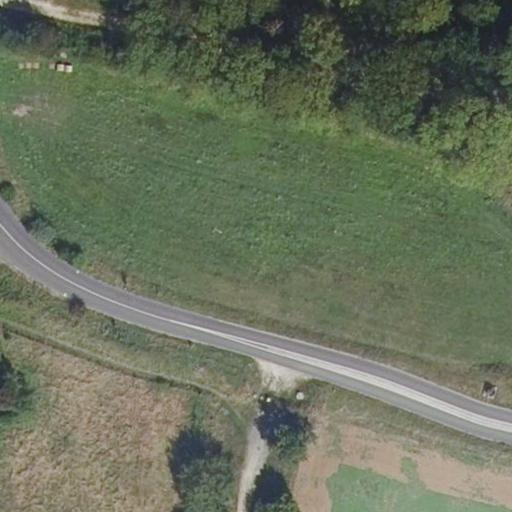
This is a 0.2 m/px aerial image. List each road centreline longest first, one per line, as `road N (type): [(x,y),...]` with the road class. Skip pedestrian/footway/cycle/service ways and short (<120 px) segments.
road 1 (track): [(16,0),(511,114)]
road 2 (secondary): [(0,226),(25,256),(83,291),(276,353)]
road 3 (secondary): [(276,353),(511,428)]
road 4 (unclassified): [(250,511),(276,353)]
